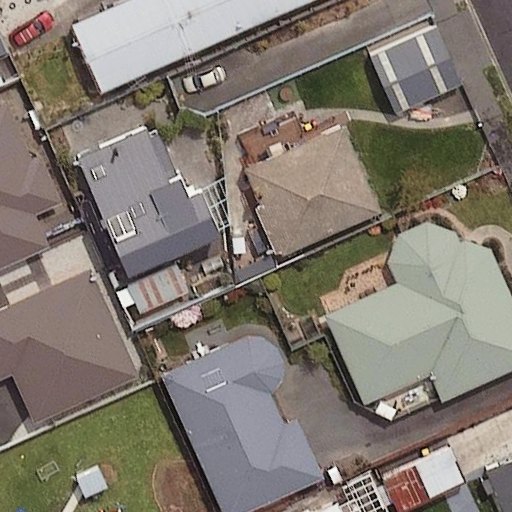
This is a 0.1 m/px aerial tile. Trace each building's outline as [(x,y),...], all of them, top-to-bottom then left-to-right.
[(58,31),(43,0),(0,0),(0,32),(10,53),(58,31)] [(92,0),(62,14),(92,82),(278,0),(92,0)] [(461,77),(436,20),(370,48),(395,105),(461,77)] [(24,147),(0,94),(0,253),(41,235),(27,204),(54,192),(32,144),(24,147)] [(373,201),(334,111),(235,153),(274,243),(373,201)] [(149,115),(71,148),(116,255),(206,217),(188,173),(176,178),(149,115)] [(511,357),(511,301),(485,240),(454,231),(449,222),(421,213),(391,225),(381,253),(390,273),(318,304),(357,393),(424,364),(436,391),(511,357)] [(83,258),(0,296),(0,366),(6,364),(29,413),(133,365),(83,258)] [(223,511),(318,469),(290,407),(278,413),(265,385),(277,370),(278,354),(271,339),(259,327),(241,326),(152,366),(219,511),(223,511)] [(463,474),(447,440),(387,470),(403,503),(463,474)] [(511,511),(511,446),(478,462),(501,511),(511,511)] [(373,511),(388,505),(371,468),(343,481),(357,511),(373,511)] [(339,511),(329,490),(283,511),(339,511)]
